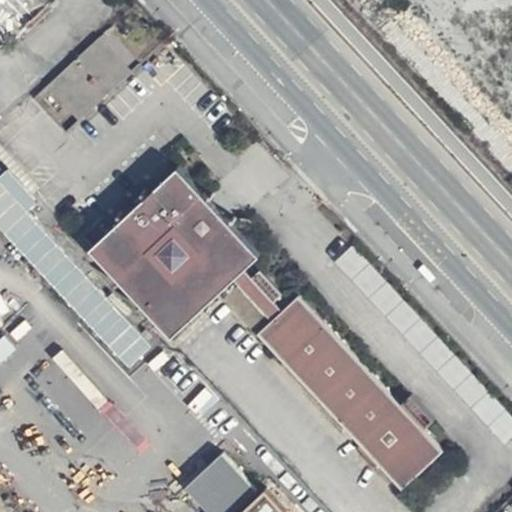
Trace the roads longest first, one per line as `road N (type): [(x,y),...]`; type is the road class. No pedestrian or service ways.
road 1 (tertiary): [(204,0),(511,329)]
road 2 (primary): [(511,258),(271,0)]
